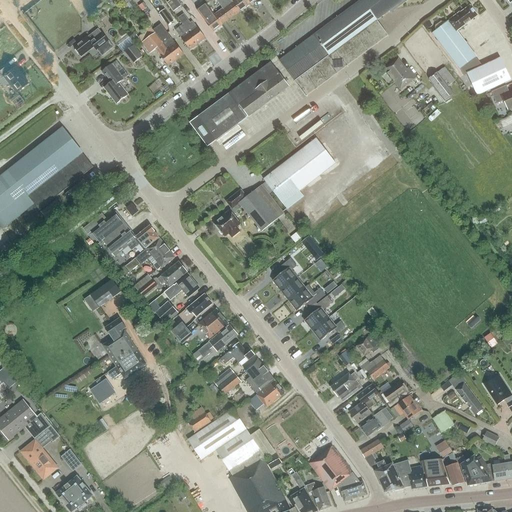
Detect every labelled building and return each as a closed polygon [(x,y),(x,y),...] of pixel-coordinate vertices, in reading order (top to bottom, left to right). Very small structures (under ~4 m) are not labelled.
[(114,7),(115,6),(115,5),(114,4),(114,3),(113,2),(114,1),(113,0),(104,0),(109,5),(112,9),(114,8),(114,7)] [(134,4),(131,0),(123,0),(120,2),(126,10),(130,7),(134,4)] [(181,5),(177,0),(170,0),(167,3),(173,11),(181,5)] [(231,0),(216,0),(222,8),(223,8),(231,19),(240,12),(231,0)] [(231,0),(240,12),(249,5),(245,0),(231,0)] [(360,0),(279,61),(306,97),(388,36),(376,20),(389,11),(391,12),(407,0),(360,0)] [(213,32),(222,25),(211,11),(206,5),(197,12),(202,18),(205,21),(213,32)] [(460,13),(460,12),(432,33),(460,70),(476,58),(456,32),(477,16),(470,6),(460,13)] [(222,25),(231,19),(223,8),(222,8),(215,13),(213,10),(211,11),(222,25)] [(174,21),(165,9),(158,13),(167,26),(174,21)] [(116,13),(110,16),(113,23),(119,21),(116,13)] [(205,38),(197,28),(192,21),(190,23),(183,14),(178,18),(183,25),(182,25),(197,44),(205,38)] [(428,20),(422,25),(426,30),(432,25),(428,20)] [(189,50),(197,44),(182,25),(175,30),(182,39),(182,40),(189,50)] [(164,43),(163,43),(162,44),(151,28),(138,38),(150,54),(155,50),(167,66),(175,60),(168,49),(164,43)] [(98,29),(74,48),(81,56),(93,46),(96,50),(97,50),(102,56),(113,47),(108,41),(108,42),(100,32),(98,29)] [(155,33),(163,43),(164,43),(168,49),(175,60),(183,54),(176,44),(171,37),(168,39),(161,29),(155,33)] [(127,34),(134,44),(139,40),(132,30),(127,34)] [(142,56),(134,45),(124,52),(133,64),(142,56)] [(501,58),(482,66),(467,73),(477,96),(511,81),(501,58)] [(398,59),(384,69),(400,90),(416,78),(405,64),(403,66),(398,59)] [(128,76),(121,66),(117,61),(102,72),(110,83),(104,88),(116,104),(128,95),(119,83),(128,76)] [(247,118),(246,117),(247,116),(248,117),(289,86),(277,70),(271,62),(189,123),(207,147),(247,118)] [(27,85),(14,68),(9,72),(5,67),(0,71),(0,79),(4,76),(17,93),(27,85)] [(455,81),(445,67),(437,72),(428,79),(432,84),(431,85),(444,102),(454,94),(448,86),(455,81)] [(504,100),(508,110),(511,107),(511,91),(509,93),(506,86),(491,92),(496,104),(504,100)] [(506,132),(511,129),(511,115),(501,120),(506,132)] [(0,176),(0,230),(2,229),(27,209),(32,216),(93,167),(62,128),(0,176)] [(318,139),(263,178),(287,211),(305,197),(301,191),(337,165),(318,139)] [(284,214),(261,185),(246,197),(241,190),(226,202),(232,209),(224,214),(225,216),(215,224),(225,236),(229,233),(232,237),(239,231),(236,227),(240,224),(232,214),(242,207),(261,231),(284,214)] [(133,216),(138,212),(132,204),(127,208),(133,216)] [(150,226),(135,238),(114,213),(106,219),(102,214),(83,228),(88,234),(91,232),(99,242),(102,240),(106,246),(107,246),(115,257),(128,246),(131,251),(141,243),(145,249),(159,238),(154,232),(150,226)] [(302,237),(298,231),(290,237),(295,243),(302,237)] [(312,254),(319,249),(309,237),(302,242),(312,254)] [(162,268),(175,258),(159,239),(145,251),(150,257),(152,256),(162,268)] [(272,281),(280,291),(297,278),(291,270),(296,266),(291,259),(283,265),(287,270),(272,281)] [(324,264),(321,260),(315,265),(318,269),(324,264)] [(169,286),(187,273),(178,262),(158,279),(162,284),(165,281),(169,286)] [(129,273),(124,267),(119,271),(124,277),(129,273)] [(139,291),(153,280),(148,274),(134,285),(139,291)] [(188,298),(199,288),(188,274),(174,285),(164,293),(170,301),(183,291),(188,298)] [(305,288),(297,278),(280,291),(288,301),(305,288)] [(99,307),(120,292),(112,280),(91,295),(99,307)] [(144,297),(158,286),(153,280),(139,291),(144,297)] [(297,312),(305,305),(313,299),(316,303),(325,295),(320,289),(314,293),(308,285),(305,288),(288,301),(297,312)] [(198,316),(212,304),(204,295),(187,309),(191,315),(195,312),(198,316)] [(165,324),(178,313),(168,302),(155,313),(165,324)] [(304,321),(312,331),(329,318),(321,308),(304,321)] [(210,339),(228,324),(216,309),(198,324),(210,339)] [(335,326),(329,318),(312,331),(320,341),(335,330),(336,333),(344,326),(340,322),(335,326)] [(477,318),(468,326),(471,330),(480,321),(477,318)] [(169,329),(176,337),(186,328),(180,320),(169,329)] [(238,336),(230,325),(209,342),(217,352),(238,336)] [(186,328),(176,337),(182,345),(193,336),(186,328)] [(132,343),(124,331),(103,346),(110,357),(132,343)] [(363,356),(370,350),(373,353),(378,349),(376,346),(382,341),(375,332),(356,346),(363,356)] [(491,334),(484,339),(491,349),(497,344),(491,334)] [(507,346),(511,342),(511,334),(502,341),(507,346)] [(330,341),(336,348),(343,341),(338,335),(330,341)] [(165,352),(173,347),(165,337),(158,342),(165,352)] [(384,345),(388,350),(394,347),(390,341),(384,345)] [(132,343),(110,357),(117,367),(126,361),(125,358),(129,356),(132,361),(140,356),(132,343)] [(254,355),(248,348),(244,351),(239,344),(220,359),(225,364),(234,357),(238,362),(241,360),(244,363),(254,355)] [(343,354),(349,363),(354,360),(348,351),(343,354)] [(125,379),(146,365),(140,356),(132,361),(129,356),(125,358),(126,361),(117,367),(115,368),(108,373),(112,379),(121,374),(125,379)] [(363,372),(366,370),(373,380),(390,368),(380,356),(370,363),(368,361),(359,367),(363,372)] [(274,380),(265,368),(257,360),(244,370),(251,378),(246,382),(256,394),(274,380)] [(5,366),(0,370),(0,376),(1,376),(11,388),(16,383),(18,381),(5,366)] [(234,373),(230,368),(213,382),(217,387),(234,373)] [(338,397),(343,403),(362,388),(356,381),(359,379),(354,373),(350,376),(349,374),(330,388),(338,398),(338,397)] [(483,409),(464,384),(466,382),(459,373),(448,381),(455,390),(475,415),(483,409)] [(225,395),(241,382),(234,375),(218,388),(225,395)] [(511,395),(499,376),(484,385),(497,405),(504,400),(511,412),(511,411),(511,395)] [(267,408),(285,393),(275,381),(248,402),(255,410),(264,404),(267,408)] [(104,382),(92,390),(101,403),(113,395),(104,382)] [(389,408),(410,394),(407,389),(405,391),(400,383),(381,396),(389,408)] [(349,412),(357,424),(372,413),(369,410),(376,404),(372,399),(378,394),(371,385),(356,396),(361,403),(349,412)] [(409,420),(421,411),(414,400),(413,401),(409,396),(397,405),(408,420),(409,420)] [(41,413),(36,417),(23,400),(0,418),(0,429),(9,440),(25,427),(34,439),(44,431),(51,425),(41,413)] [(319,441),(306,423),(310,420),(298,402),(286,410),(313,446),(319,441)] [(207,414),(202,407),(190,414),(193,419),(188,422),(195,433),(211,422),(210,421),(214,418),(210,412),(207,414)] [(392,418),(385,408),(360,427),(367,437),(376,431),(378,431),(390,422),(389,421),(392,418)] [(260,429),(250,436),(233,410),(188,440),(201,461),(215,451),(233,477),(229,479),(247,511),(297,511),(295,507),(291,510),(263,460),(276,453),(260,429)] [(441,433),(454,425),(445,411),(432,419),(441,433)] [(413,427),(409,420),(408,420),(399,426),(400,427),(403,431),(404,433),(413,427)] [(470,427),(456,420),(454,425),(455,425),(458,429),(467,434),(470,427)] [(51,425),(44,431),(52,441),(53,442),(60,437),(51,425)] [(494,447),(499,438),(486,432),(482,441),(494,447)] [(380,462),(375,453),(382,448),(378,439),(360,451),(370,466),(375,472),(385,494),(404,489),(391,465),(386,466),(383,461),(380,462)] [(35,440),(21,452),(43,480),(58,468),(42,449),(35,440)] [(452,452),(445,440),(435,446),(443,458),(452,452)] [(367,495),(363,482),(360,483),(332,446),(310,465),(330,491),(337,486),(340,490),(344,502),(367,495)] [(61,457),(65,462),(74,455),(70,450),(61,457)] [(457,463),(455,459),(453,453),(448,455),(452,465),(457,463)] [(282,463),(277,454),(265,460),(270,469),(282,463)] [(474,456),(467,461),(464,456),(460,458),(459,456),(455,459),(457,463),(458,463),(458,466),(460,465),(461,465),(468,486),(491,482),(477,461),(474,456)] [(504,459),(500,460),(492,461),(493,464),(487,465),(481,458),(477,461),(491,482),(496,481),(508,479),(505,460),(504,459)] [(425,473),(424,474),(422,465),(410,468),(408,460),(394,464),(404,488),(411,487),(411,489),(428,487),(425,473)] [(428,487),(450,484),(441,460),(423,462),(425,473),(428,487)] [(464,483),(458,466),(458,463),(457,463),(452,465),(446,467),(453,486),(464,483)] [(300,511),(317,511),(318,511),(304,489),(305,488),(304,486),(306,486),(296,473),(293,474),(291,475),(301,491),(288,499),(292,506),(296,504),(300,511)] [(56,494),(70,511),(72,511),(80,506),(80,507),(85,503),(84,503),(93,496),(77,476),(56,494)] [(164,481),(168,488),(175,483),(171,477),(164,481)] [(331,507),(324,487),(317,489),(314,483),(306,486),(308,493),(311,491),(319,511),(331,507)] [(187,496),(183,490),(179,493),(183,499),(187,496)]
